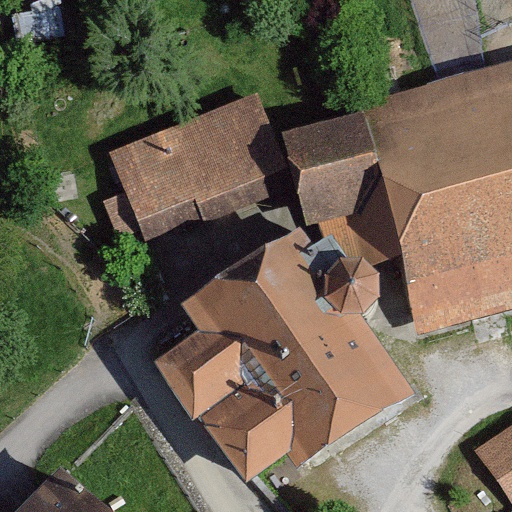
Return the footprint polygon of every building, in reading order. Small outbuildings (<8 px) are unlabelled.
[(511,74),(360,111),(363,127),(291,144),(314,237),(349,229),(360,276),(410,264),(428,338),(511,318),(511,74)] [(295,198),(251,102),(108,166),(125,203),(106,211),(123,249),(142,240),(147,251),(204,225),(209,236),(295,198)] [(376,338),(396,325),(396,301),(385,284),(362,287),(343,299),(310,247),(191,324),(208,350),(166,377),(205,436),(214,430),(258,498),(299,472),(310,489),(425,414),(376,338)] [(511,500),(511,422),(466,458),(504,507),(511,500)] [(87,511),(64,488),(40,511),(87,511)]
